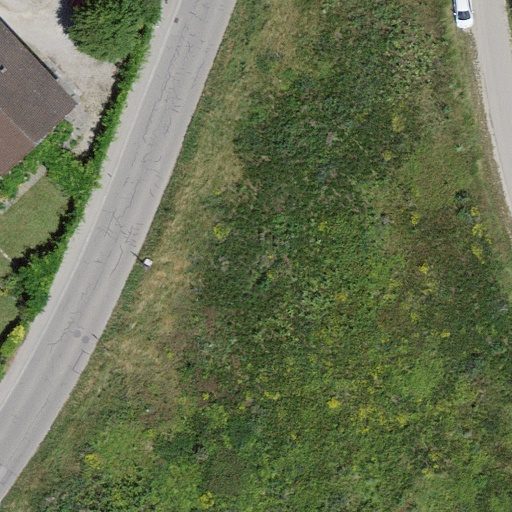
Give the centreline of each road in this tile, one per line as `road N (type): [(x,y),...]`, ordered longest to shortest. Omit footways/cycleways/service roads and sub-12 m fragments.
road 1 (unclassified): [(203,0),(85,304),(0,454)]
road 2 (unclassified): [(488,0),(511,130)]
